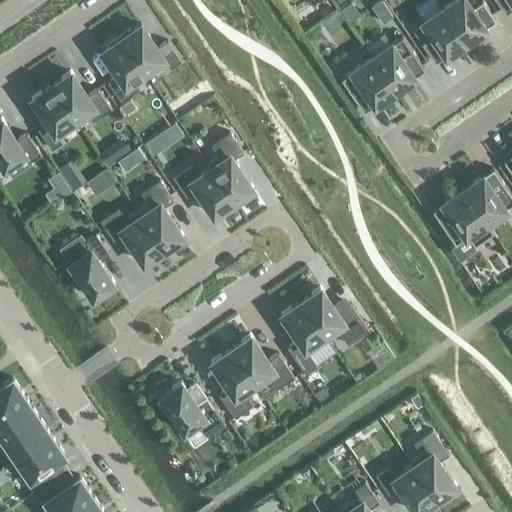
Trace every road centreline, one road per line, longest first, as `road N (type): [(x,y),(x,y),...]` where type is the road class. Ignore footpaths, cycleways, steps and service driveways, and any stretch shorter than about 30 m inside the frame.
road 1 (residential): [(124,344),(157,355),(301,250),(289,219),(261,217),(131,308),(125,322)]
road 2 (residential): [(511,53),(391,137),(415,172),(511,106)]
road 3 (residential): [(0,77),(113,0),(20,0),(0,14)]
road 4 (residential): [(58,392),(141,511)]
